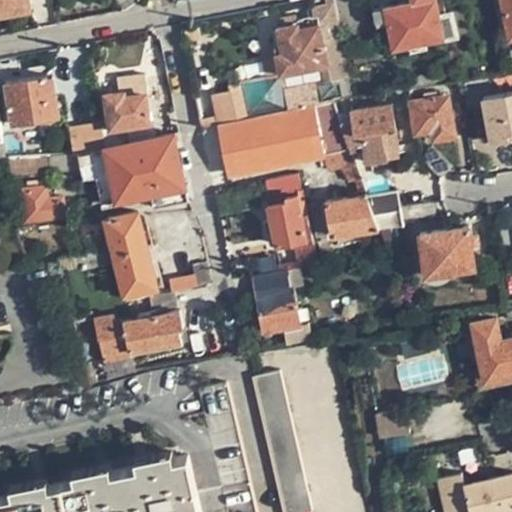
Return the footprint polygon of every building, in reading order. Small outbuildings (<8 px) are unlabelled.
[(0,0),(0,13),(31,7),(29,0),(0,0)] [(444,35),(440,10),(437,0),(413,0),(376,7),(377,19),(389,17),(395,45),(444,35)] [(452,8),(440,10),(444,35),(457,33),(452,8)] [(284,51),(279,52),(283,72),(322,65),(325,80),(351,74),(340,24),(322,26),(321,22),(301,25),(301,21),(279,24),(284,51)] [(285,88),(283,72),(230,82),(230,89),(215,92),(220,123),(222,123),(315,105),(316,104),(312,83),(285,88)] [(54,114),(49,75),(9,83),(14,121),(54,114)] [(127,94),(126,88),(106,91),(111,125),(149,120),(146,92),(127,94)] [(428,97),(414,100),(419,130),(432,128),(435,137),(454,133),(447,94),(443,95),(441,89),(427,90),(428,97)] [(511,91),(486,96),(493,139),(511,136),(511,91)] [(233,171),(348,146),(335,101),(316,104),(315,105),(222,123),(233,171)] [(355,109),(357,119),(347,120),(352,143),(365,141),(369,159),(388,156),(387,147),(399,144),(391,103),(355,109)] [(83,127),(87,150),(107,146),(103,124),(83,127)] [(152,192),(154,205),(188,198),(174,131),(107,146),(117,198),(144,194),(152,192)] [(432,145),(423,155),(423,157),(443,175),(454,164),(432,145)] [(104,200),(117,198),(107,146),(87,150),(81,151),(85,178),(99,176),(104,200)] [(69,179),(85,178),(81,151),(6,157),(9,176),(68,171),(69,179)] [(305,238),(293,174),(267,179),(271,204),(269,204),(276,243),(305,238)] [(49,194),(48,184),(25,186),(27,217),(65,214),(63,194),(49,194)] [(397,187),(365,192),(366,195),(371,208),(400,204),(397,187)] [(330,232),(378,225),(371,208),(366,195),(325,202),(330,232)] [(319,234),(330,232),(325,202),(315,203),(319,234)] [(378,225),(403,221),(400,204),(371,208),(378,225)] [(114,245),(117,261),(125,293),(157,286),(139,210),(107,217),(114,245)] [(407,239),(403,221),(378,225),(387,247),(397,245),(397,241),(404,240),(404,239),(407,239)] [(475,265),(468,224),(421,231),(427,272),(432,275),(444,274),(452,268),(475,265)] [(83,268),(117,261),(114,245),(79,253),(83,268)] [(305,252),(307,263),(318,260),(316,251),(305,252)] [(299,267),(287,269),(291,286),(294,286),(302,284),(299,267)] [(291,286),(287,269),(254,275),(265,331),(283,328),(286,342),(313,338),(309,322),(301,323),(294,286),(291,286)] [(174,278),(176,289),(198,285),(196,273),(174,278)] [(178,302),(176,289),(151,293),(154,307),(178,302)] [(181,307),(126,317),(133,355),(183,346),(180,328),(185,328),(181,307)] [(106,359),(133,355),(126,317),(116,318),(115,312),(94,316),(98,337),(101,336),(106,359)] [(511,370),(511,334),(502,337),(497,315),(475,320),(477,330),(487,376),(511,370)] [(511,370),(487,376),(477,330),(468,332),(480,386),(511,379),(511,370)] [(287,511),(296,511),(311,509),(280,370),(256,376),(287,511)] [(256,511),(226,383),(201,388),(207,412),(228,508),(240,509),(246,511),(256,511)] [(399,405),(379,409),(385,439),(405,434),(399,405)] [(201,511),(188,454),(15,494),(0,497),(0,511),(201,511)] [(511,470),(463,482),(460,469),(437,474),(444,511),(502,511),(511,510),(511,470)]
